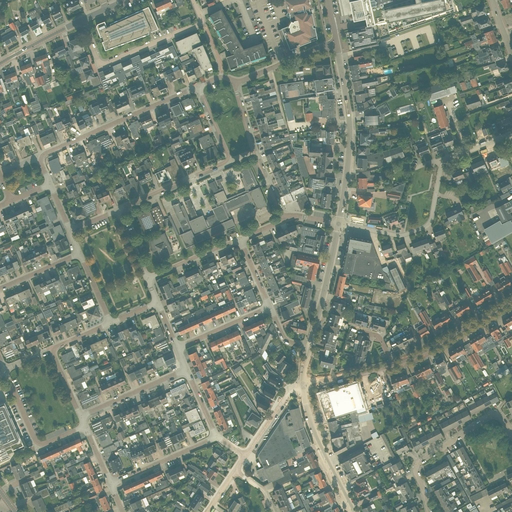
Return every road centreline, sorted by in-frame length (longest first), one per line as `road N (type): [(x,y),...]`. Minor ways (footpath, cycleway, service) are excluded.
road 1 (residential): [(338,223),(348,113),(335,41)]
road 2 (residential): [(40,158),(198,85)]
road 3 (residential): [(511,434),(492,415),(420,461),(416,473),(429,511)]
road 4 (residential): [(81,18),(101,64),(200,23)]
road 5 (residential): [(338,223),(398,235),(424,227),(442,162)]
road 6 (residential): [(236,81),(253,152),(283,219)]
road 7 (residential): [(352,511),(312,428),(303,384)]
road 8 (residential): [(393,365),(511,300)]
road 9 (residential): [(79,415),(53,349),(110,323)]
road 10 (residential): [(308,347),(338,223)]
road 11 (residential): [(115,210),(227,159)]
